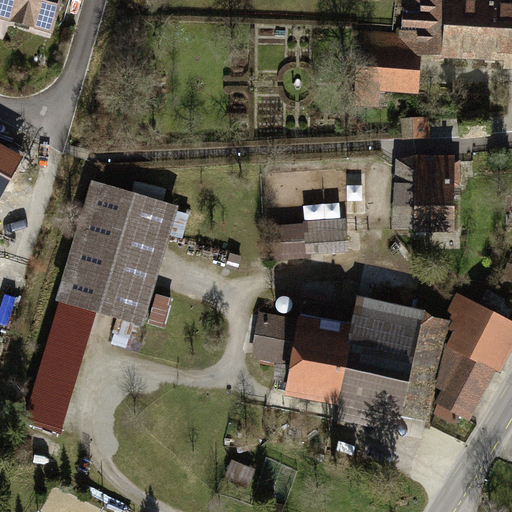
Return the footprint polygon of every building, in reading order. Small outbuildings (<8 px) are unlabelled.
[(0,0),(0,21),(55,35),(64,0),(0,0)] [(376,96),(421,98),(422,59),(511,63),(511,0),(403,0),(402,36),(378,35),(376,96)] [(458,160),(397,159),(395,232),(457,233),(458,160)] [(178,214),(95,188),(27,402),(66,414),(97,315),(142,329),(178,214)] [(257,194),(234,194),(234,219),(257,219),(257,194)] [(346,219),(270,227),(275,265),(351,257),(346,219)] [(299,319),(261,313),(253,362),(290,368),(287,398),(339,408),(338,423),(401,436),(403,420),(432,425),(435,417),(471,432),(497,376),(503,378),(511,359),(511,324),(460,294),(443,320),(426,314),(360,299),(357,310),(304,301),(299,319)]
